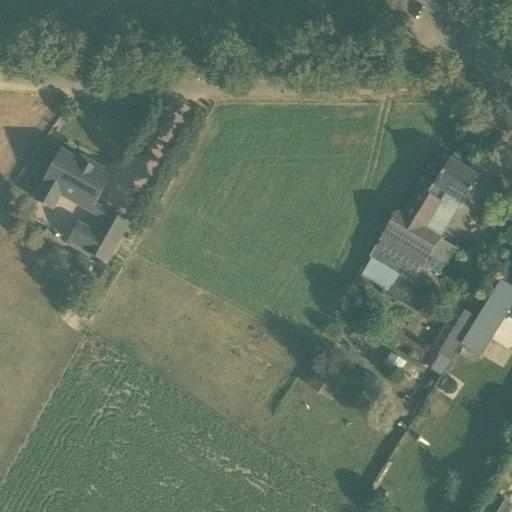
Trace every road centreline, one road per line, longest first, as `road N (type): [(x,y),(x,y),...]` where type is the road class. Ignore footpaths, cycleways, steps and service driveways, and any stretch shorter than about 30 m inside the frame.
road 1 (unclassified): [(432,3),(415,52),(367,84),(124,88),(0,75)]
road 2 (tertiary): [(511,90),(434,23),(432,3)]
